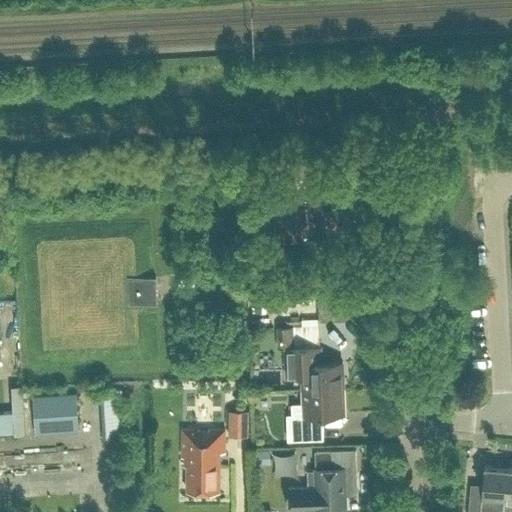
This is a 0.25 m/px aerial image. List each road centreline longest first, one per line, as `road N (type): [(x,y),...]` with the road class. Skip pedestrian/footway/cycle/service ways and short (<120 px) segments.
road 1 (residential): [(501,422),(491,190),(511,181)]
road 2 (residential): [(413,511),(409,420),(501,422)]
